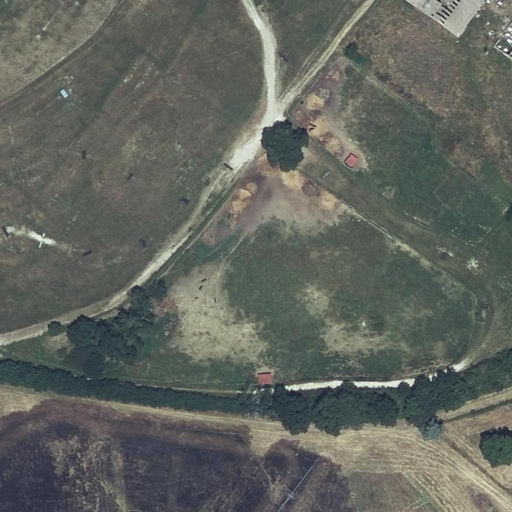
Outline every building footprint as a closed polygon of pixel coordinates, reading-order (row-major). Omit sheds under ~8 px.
[(452,21),(467,0),(406,0),(455,35),(461,27),(452,21)] [(461,27),(480,0),(467,0),(452,21),(461,27)] [(511,23),(494,45),(508,56),(511,51),(511,23)] [(143,147),(150,138),(141,131),(134,140),(143,147)] [(353,167),(358,155),(350,151),(344,163),(353,167)] [(259,385),(272,384),(272,374),(259,374),(259,385)]
